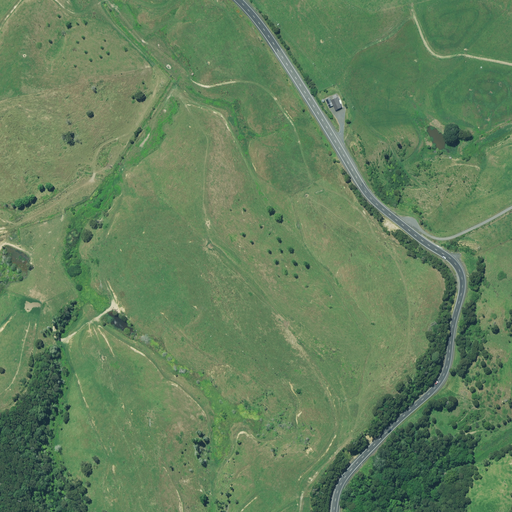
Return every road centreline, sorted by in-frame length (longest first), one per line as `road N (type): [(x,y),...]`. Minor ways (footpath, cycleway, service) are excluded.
road 1 (primary): [(332,511),(352,464),(440,375),(459,295),(452,260),(389,215)]
road 2 (primary): [(389,215),(361,187),(238,0)]
road 3 (unclassified): [(389,215),(438,239),(511,207)]
